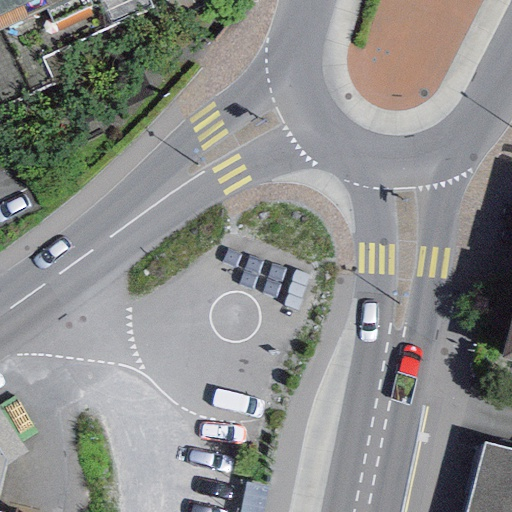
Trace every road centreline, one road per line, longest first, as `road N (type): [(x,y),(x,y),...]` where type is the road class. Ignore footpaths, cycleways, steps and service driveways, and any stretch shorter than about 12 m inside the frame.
road 1 (secondary): [(383,402),(420,328),(457,142)]
road 2 (secondary): [(356,154),(373,202),(383,402)]
road 3 (secondary): [(297,45),(210,127),(126,225)]
road 4 (secondary): [(126,225),(265,156),(297,144),(336,143)]
road 5 (secondary): [(0,313),(126,225)]
